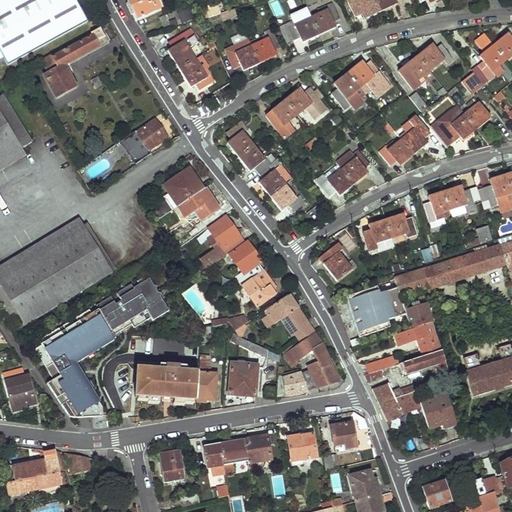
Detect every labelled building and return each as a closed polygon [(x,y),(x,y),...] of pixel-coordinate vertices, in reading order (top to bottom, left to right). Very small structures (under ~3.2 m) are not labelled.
[(87,22),(75,0),(0,0),(0,61),(4,59),(7,66),(87,22)] [(156,11),(155,9),(161,6),(158,0),(126,0),(136,20),(156,11)] [(244,0),(238,0),(241,8),(247,6),(244,0)] [(366,12),(368,16),(380,11),(374,0),(359,0),(357,1),(356,0),(348,0),(355,16),(366,12)] [(374,0),(380,11),(391,6),(389,1),(391,0),(374,0)] [(325,6),(326,11),(311,18),(319,35),(331,30),(329,25),(340,20),(332,3),(325,6)] [(212,15),(220,13),(217,5),(209,7),(212,15)] [(181,22),(192,19),(188,7),(177,10),(181,22)] [(234,8),(219,12),(222,21),(237,16),(234,8)] [(159,18),(163,28),(168,27),(164,16),(159,18)] [(305,36),(307,41),(319,35),(311,18),(295,25),(293,21),(286,24),(293,40),(305,36)] [(45,76),(56,95),(75,83),(66,64),(109,41),(102,27),(93,32),(94,35),(54,57),(53,54),(42,60),(50,73),(45,76)] [(174,55),(171,59),(178,71),(196,60),(189,50),(199,43),(191,30),(167,43),(174,55)] [(264,33),(266,36),(250,44),(251,47),(258,63),(270,58),(268,54),(279,48),(271,30),(264,33)] [(511,38),(506,43),(502,40),(494,47),(505,61),(511,56),(511,38)] [(449,67),(455,62),(449,55),(440,45),(430,53),(427,49),(418,57),(429,72),(443,62),(449,67)] [(246,64),(247,68),(258,63),(251,47),(236,53),(234,49),(227,53),(235,69),(246,64)] [(483,55),(486,60),(472,71),(473,73),(483,86),(495,76),(493,71),(505,61),(494,47),(483,55)] [(455,50),(449,55),(455,62),(461,57),(455,50)] [(425,82),(422,78),(429,72),(418,57),(407,65),(410,69),(401,77),(412,92),(425,82)] [(210,66),(202,71),(196,60),(178,71),(186,83),(191,80),(198,91),(218,79),(210,66)] [(366,67),(363,63),(348,75),(360,89),(367,84),(371,90),(378,84),(377,83),(383,78),(371,63),(366,67)] [(471,95),(483,86),(473,73),(461,82),(471,95)] [(352,106),(351,105),(364,95),(360,89),(348,75),(333,86),(336,90),(331,95),(345,112),(352,106)] [(56,95),(57,97),(77,87),(75,83),(56,95)] [(367,84),(360,89),(364,95),(371,90),(367,84)] [(294,94),(285,102),(296,117),(306,110),(315,122),(326,112),(309,90),(298,99),(294,94)] [(4,93),(0,95),(0,135),(10,152),(21,146),(32,140),(4,93)] [(415,93),(408,98),(421,114),(428,109),(415,93)] [(502,98),(498,93),(493,97),(497,103),(502,98)] [(449,98),(438,110),(444,115),(455,103),(449,98)] [(466,105),(470,111),(464,116),(475,130),(486,122),(483,118),(487,115),(474,98),(466,105)] [(265,118),(268,122),(283,141),(289,136),(283,128),(296,117),(285,102),(274,110),(278,114),(274,117),(271,113),(265,118)] [(463,134),(465,138),(475,130),(464,116),(457,107),(451,112),(438,122),(441,127),(433,133),(446,148),(453,142),(463,134)] [(400,127),(394,119),(388,124),(395,132),(400,127)] [(136,148),(141,155),(168,137),(156,120),(137,133),(144,142),(136,148)] [(412,127),(414,130),(401,141),(413,155),(423,148),(419,144),(429,136),(418,122),(412,127)] [(233,146),(230,149),(237,160),(253,146),(242,132),(245,129),(240,124),(225,135),(233,146)] [(0,135),(0,158),(10,152),(0,135)] [(115,145),(119,151),(129,144),(128,143),(132,140),(130,135),(115,145)] [(398,160),(402,165),(413,155),(401,141),(390,150),(387,146),(378,154),(389,168),(398,160)] [(21,146),(10,152),(15,159),(25,153),(21,146)] [(253,146),(237,160),(245,169),(249,167),(257,176),(273,163),(268,157),(264,160),(253,146)] [(10,152),(0,158),(0,167),(15,159),(10,152)] [(351,157),(348,154),(335,165),(341,172),(352,186),(372,170),(357,152),(351,157)] [(273,163),(257,176),(265,186),(262,190),(269,198),(284,186),(289,183),(273,163)] [(149,206),(158,220),(204,189),(197,179),(193,182),(185,171),(164,186),(169,193),(149,206)] [(339,191),(343,194),(352,186),(341,172),(328,182),(323,177),(316,183),(329,200),(339,191)] [(498,205),(496,198),(511,192),(511,191),(507,175),(494,179),(495,184),(484,189),(488,200),(490,208),(498,205)] [(284,186),(269,198),(277,209),(281,205),(290,216),(306,203),(301,197),(296,201),(284,186)] [(195,212),(202,222),(220,210),(206,189),(177,208),(184,219),(195,212)] [(457,193),(455,189),(443,193),(450,211),(465,206),(467,213),(476,210),(468,190),(457,193)] [(488,200),(484,189),(477,191),(481,202),(488,200)] [(436,221),(435,216),(450,211),(443,193),(431,197),(433,202),(423,205),(429,223),(436,221)] [(465,206),(450,211),(452,218),(467,213),(465,206)] [(436,221),(429,223),(430,228),(446,223),(443,213),(435,216),(436,221)] [(200,260),(207,269),(244,243),(226,216),(207,229),(212,234),(207,238),(215,250),(200,260)] [(0,262),(0,272),(81,225),(77,217),(0,262)] [(400,222),(397,218),(385,222),(391,239),(408,233),(410,238),(417,236),(411,219),(400,222)] [(116,268),(88,221),(81,225),(84,229),(110,272),(116,268)] [(376,249),(375,244),(391,239),(385,222),(374,225),(375,230),(364,234),(369,251),(376,249)] [(0,283),(38,258),(84,229),(81,225),(0,272),(0,283)] [(487,226),(476,230),(481,242),(491,239),(487,226)] [(200,232),(205,239),(207,238),(212,234),(207,229),(207,227),(200,232)] [(38,258),(58,302),(110,272),(84,229),(38,258)] [(511,241),(500,246),(506,264),(511,282),(511,241)] [(245,274),(248,280),(263,270),(258,264),(262,262),(247,242),(229,255),(243,275),(245,274)] [(337,245),(323,256),(331,268),(328,271),(336,283),(352,270),(338,254),(342,251),(337,245)] [(424,290),(506,264),(500,246),(488,250),(487,245),(474,249),(476,254),(425,271),(424,271),(424,269),(418,271),(424,290)] [(439,257),(435,245),(429,247),(432,257),(433,259),(439,257)] [(415,253),(418,262),(432,257),(429,247),(415,253)] [(0,283),(0,310),(5,319),(8,317),(15,327),(58,302),(38,258),(0,283)] [(240,286),(255,309),(274,295),(275,289),(272,284),(268,287),(265,282),(269,280),(263,270),(248,280),(240,286)] [(377,286),(346,297),(359,339),(390,329),(387,322),(405,315),(410,330),(433,322),(424,290),(418,271),(394,278),(397,287),(379,294),(377,286)] [(103,406),(77,361),(169,308),(146,275),(22,347),(71,418),(102,415),(103,406)] [(300,341),(314,331),(288,295),(264,312),(273,324),(280,319),(282,318),(287,324),(284,326),(291,336),(295,333),(300,341)] [(468,296),(461,299),(466,312),(464,314),(466,321),(475,318),(468,296)] [(225,320),(225,324),(228,324),(235,331),(245,324),(241,317),(225,320)] [(442,352),(433,322),(410,330),(395,335),(399,347),(418,341),(423,358),(431,355),(442,352)] [(235,331),(240,335),(243,337),(248,325),(245,324),(235,331)] [(309,369),(318,387),(328,383),(328,386),(333,384),(339,381),(323,345),(314,331),(300,341),(301,343),(283,356),(289,365),(311,351),(318,362),(308,367),(309,369)] [(230,333),(228,339),(267,358),(268,350),(243,337),(240,335),(230,333)] [(156,336),(154,352),(185,355),(187,340),(156,336)] [(477,356),(463,360),(474,396),(511,384),(511,347),(511,345),(499,349),(502,364),(481,370),(477,356)] [(431,355),(434,366),(437,366),(446,363),(442,352),(431,355)] [(201,353),(200,367),(210,368),(211,355),(201,353)] [(434,366),(431,355),(423,358),(403,364),(406,375),(434,366)] [(378,372),(389,369),(385,361),(366,367),(368,375),(378,372)] [(230,363),(228,395),(253,397),(257,365),(230,363)] [(431,380),(398,391),(400,398),(415,392),(451,380),(446,363),(437,366),(440,378),(432,381),(431,380)] [(168,369),(141,366),(138,394),(162,396),(161,399),(171,400),(172,398),(197,401),(198,372),(173,370),(173,368),(168,367),(168,369)] [(3,372),(12,409),(25,406),(25,404),(35,402),(26,367),(3,372)] [(299,373),(307,392),(318,387),(309,369),(299,373)] [(197,401),(196,402),(207,403),(207,400),(215,401),(217,373),(198,372),(197,401)] [(363,377),(366,382),(380,379),(378,372),(368,375),(363,377)] [(277,381),(276,395),(286,394),(307,392),(299,373),(291,376),(292,380),(277,381)] [(371,390),(378,405),(392,400),(388,385),(371,390)] [(266,387),(265,397),(273,397),(274,387),(266,387)] [(378,405),(385,422),(420,408),(418,403),(415,392),(400,398),(392,400),(378,405)] [(456,424),(446,394),(418,403),(420,408),(427,430),(440,425),(441,429),(456,424)] [(330,426),(334,446),(343,444),(344,449),(356,447),(353,422),(330,426)] [(287,436),(291,461),(317,457),(313,434),(300,437),(299,435),(287,436)] [(256,437),(246,439),(249,460),(250,463),(271,459),(268,438),(257,439),(256,437)] [(222,443),(225,464),(249,460),(246,439),(222,443)] [(205,446),(208,467),(225,464),(222,443),(205,446)] [(44,460),(47,474),(57,472),(52,450),(42,452),(44,460)] [(52,450),(57,472),(63,471),(59,452),(52,450)] [(159,453),(164,482),(185,478),(180,450),(159,453)] [(65,453),(69,474),(74,473),(70,455),(65,453)] [(70,455),(74,473),(88,470),(86,458),(70,455)] [(336,455),(324,457),(326,470),(337,467),(336,455)] [(11,468),(13,480),(37,476),(47,474),(44,460),(11,468)] [(511,461),(499,465),(508,490),(511,488),(511,461)] [(37,476),(39,488),(60,484),(59,481),(65,481),(63,471),(57,472),(47,474),(37,476)] [(348,477),(354,501),(379,495),(376,483),(372,484),(369,471),(348,477)] [(271,476),(273,497),(285,496),(283,475),(271,476)] [(6,494),(8,505),(14,504),(12,493),(31,489),(31,492),(34,492),(33,489),(39,488),(37,476),(13,480),(4,482),(8,494),(6,494)] [(479,500),(483,511),(491,511),(496,510),(492,499),(499,497),(493,481),(475,488),(479,500)] [(443,483),(423,490),(430,508),(450,502),(443,483)] [(217,487),(219,498),(229,495),(228,484),(217,487)] [(198,493),(180,497),(183,507),(200,503),(198,493)] [(354,501),(357,511),(379,511),(379,508),(382,507),(379,495),(354,501)] [(340,498),(331,500),(332,507),(341,504),(340,498)] [(322,509),(332,507),(331,500),(320,502),(322,509)] [(481,511),(478,500),(466,504),(468,511),(481,511)]
